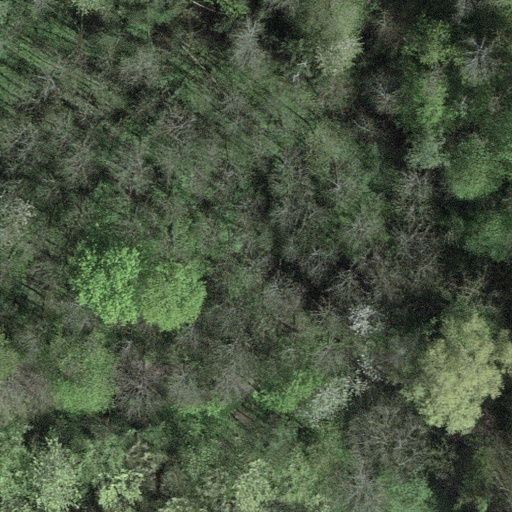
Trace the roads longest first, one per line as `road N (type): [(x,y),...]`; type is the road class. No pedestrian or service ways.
road 1 (track): [(500,360),(210,387),(0,375)]
road 2 (track): [(434,511),(511,340)]
